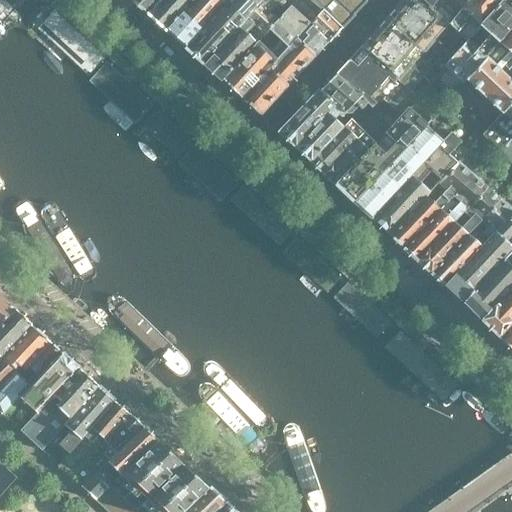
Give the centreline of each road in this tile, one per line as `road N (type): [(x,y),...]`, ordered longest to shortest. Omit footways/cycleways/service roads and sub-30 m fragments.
road 1 (residential): [(511,382),(96,0)]
road 2 (residential): [(0,271),(262,511)]
